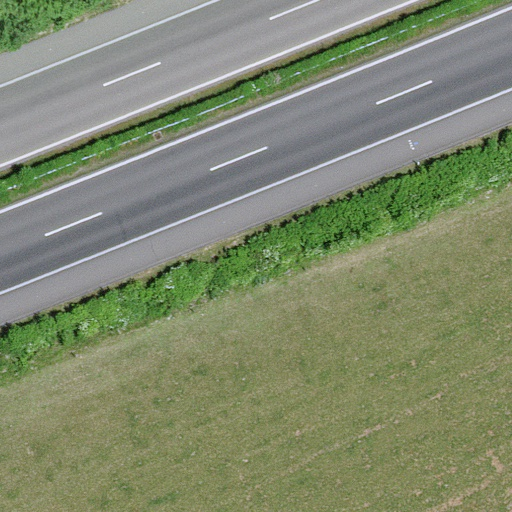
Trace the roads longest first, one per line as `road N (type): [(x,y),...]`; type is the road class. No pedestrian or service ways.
road 1 (motorway): [(0,253),(511,48)]
road 2 (motorway): [(316,0),(0,126)]
